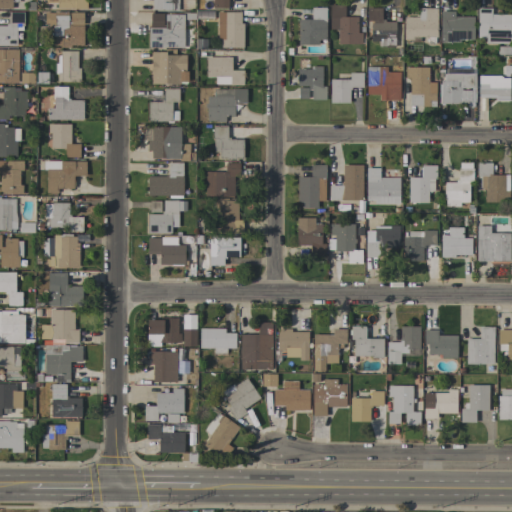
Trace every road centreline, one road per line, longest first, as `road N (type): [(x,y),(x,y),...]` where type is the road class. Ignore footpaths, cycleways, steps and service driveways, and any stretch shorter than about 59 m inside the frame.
road 1 (residential): [(122,486),(114,432),(114,0)]
road 2 (residential): [(114,292),(511,294)]
road 3 (tertiary): [(122,486),(511,482)]
road 4 (residential): [(273,293),(274,0)]
road 5 (residential): [(274,131),(511,133)]
road 6 (residential): [(277,453),(511,454)]
road 7 (tertiary): [(122,486),(98,476),(0,474)]
road 8 (tertiary): [(0,494),(100,495),(122,486)]
